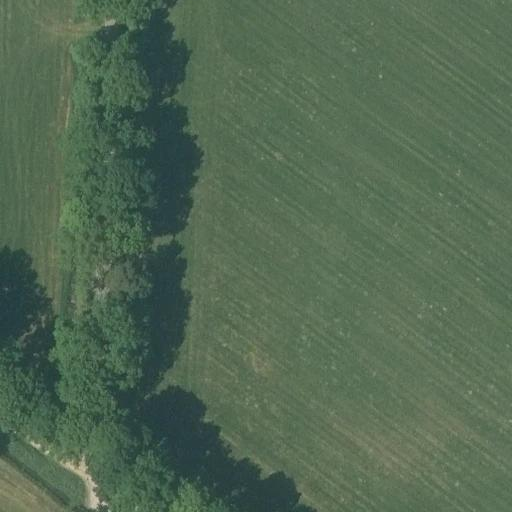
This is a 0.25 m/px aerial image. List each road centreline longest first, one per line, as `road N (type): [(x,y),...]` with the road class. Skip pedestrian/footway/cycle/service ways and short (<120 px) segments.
road 1 (unclassified): [(132,511),(103,488),(95,436),(105,200),(102,0)]
road 2 (track): [(101,511),(103,488),(0,422)]
